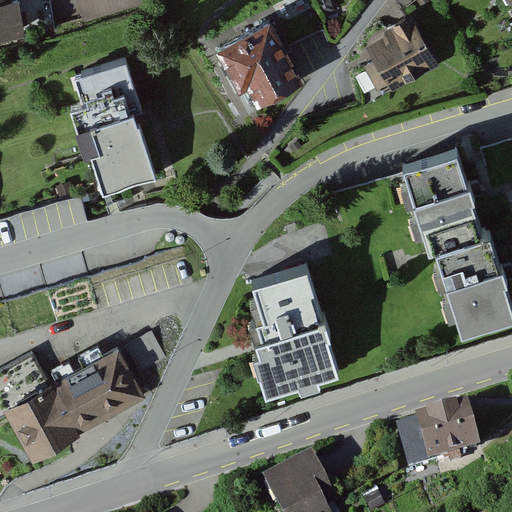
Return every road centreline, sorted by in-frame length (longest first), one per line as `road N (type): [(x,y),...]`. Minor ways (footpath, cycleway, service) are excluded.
road 1 (residential): [(150,481),(511,360)]
road 2 (residential): [(237,248),(269,207),(331,165),(511,107)]
road 3 (residential): [(150,481),(146,442),(237,248)]
road 4 (residential): [(237,248),(194,225),(158,218),(0,264)]
